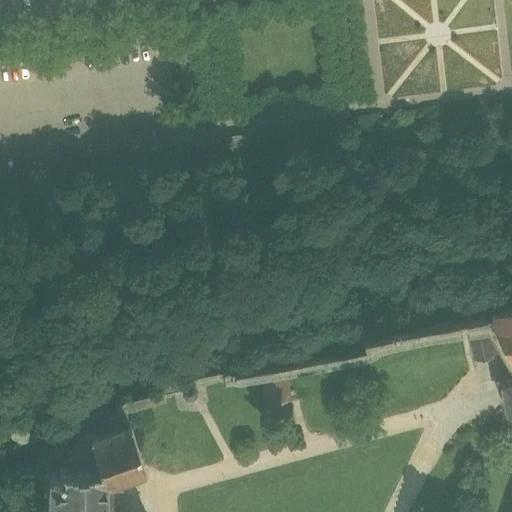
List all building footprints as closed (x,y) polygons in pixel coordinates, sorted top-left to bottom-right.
[(256,173),(252,145),(204,151),(207,179),(256,173)] [(511,309),(476,314),(511,368),(511,367),(511,309)] [(467,332),(471,354),(492,352),(481,330),(467,332)] [(290,360),(260,363),(263,393),(293,390),(290,360)] [(511,404),(511,373),(497,376),(500,391),(503,406),(511,404)] [(141,511),(141,487),(105,487),(105,459),(140,446),(139,440),(122,390),(78,403),(88,436),(79,437),(45,442),(27,451),(27,511),(141,511)]
